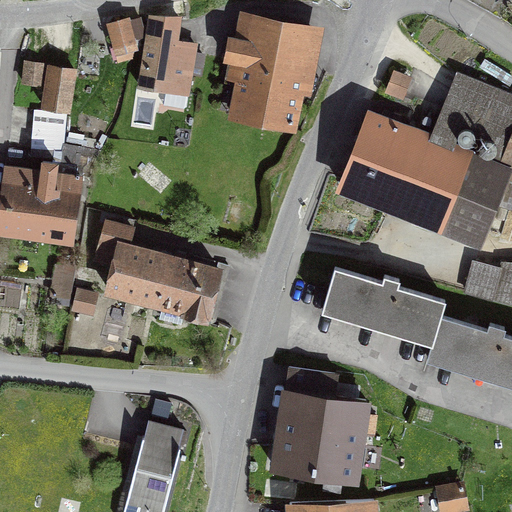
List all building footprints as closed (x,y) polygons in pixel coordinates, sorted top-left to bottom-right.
[(128,19),(110,24),(118,58),(133,54),(134,48),(144,47),(147,29),(143,28),(139,13),(127,16),(128,19)] [(178,17),(151,15),(140,86),(187,93),(195,44),(174,40),(178,17)] [(311,28),(252,16),(247,40),(231,37),(227,58),(243,62),(233,113),(292,125),(311,28)] [(23,82),(41,85),(43,64),(26,62),(23,82)] [(74,69),(49,65),(43,105),(68,109),(74,69)] [(34,109),(31,148),(63,151),(66,112),(34,109)] [(369,114),(341,185),(480,240),(507,172),(508,169),(499,165),(398,125),(402,116),(384,109),(380,118),(369,114)] [(462,127),(457,132),(458,139),(463,143),(470,143),(474,138),(474,131),(469,127),(462,127)] [(511,132),(499,165),(508,169),(507,172),(511,174),(511,132)] [(495,150),(496,143),(492,138),(485,137),(480,141),(479,148),(483,153),(490,154),(495,150)] [(81,176),(78,175),(79,173),(76,172),(77,164),(43,160),(41,170),(5,165),(0,203),(0,229),(72,239),(81,176)] [(128,244),(132,226),(106,219),(95,258),(115,263),(122,265),(128,244)] [(228,264),(218,261),(216,267),(128,244),(122,265),(115,263),(108,289),(163,303),(160,314),(181,320),(183,311),(213,318),(228,264)] [(466,290),(492,297),(500,267),(474,260),(466,290)] [(74,267),(57,264),(52,294),(69,297),(74,267)] [(335,266),(322,309),(432,341),(440,314),(444,299),(397,285),(399,278),(384,274),(382,280),(335,266)] [(73,307),(92,311),(96,294),(77,290),(73,307)] [(511,382),(511,335),(502,333),(504,327),(489,322),(487,328),(440,314),(432,341),(427,357),(511,382)] [(289,366),(286,388),(334,394),(337,373),(289,366)] [(365,399),(334,394),(286,388),(274,467),(354,478),(361,429),(373,431),(375,413),(364,412),(365,399)] [(136,511),(162,511),(183,427),(148,418),(126,500),(138,503),(136,511)] [(441,510),(466,505),(462,482),(437,487),(441,510)] [(374,511),(374,498),(289,501),(289,511),(374,511)]
